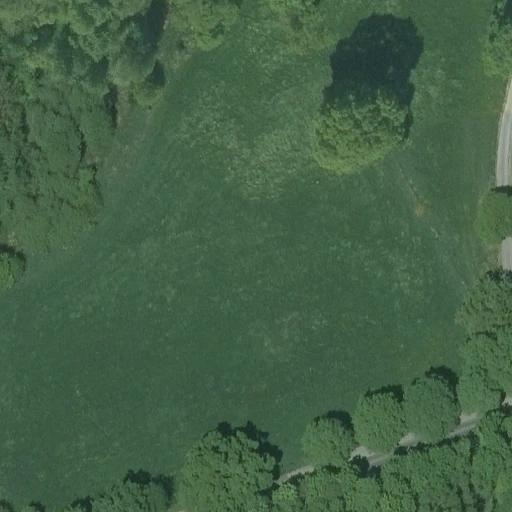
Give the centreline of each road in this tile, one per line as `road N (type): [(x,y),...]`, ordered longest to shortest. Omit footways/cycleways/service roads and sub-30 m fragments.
road 1 (secondary): [(265,511),(511,424)]
road 2 (residential): [(511,107),(505,157),(511,299)]
